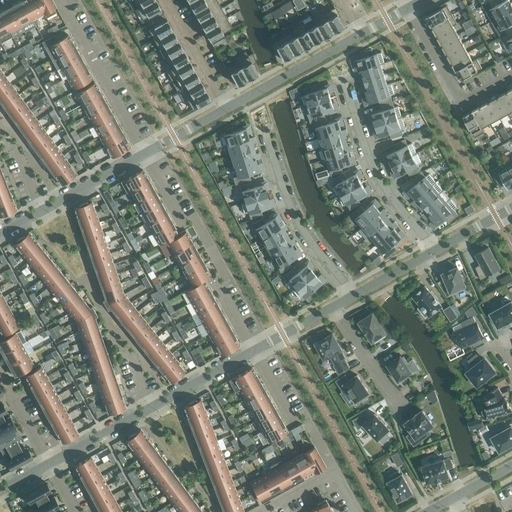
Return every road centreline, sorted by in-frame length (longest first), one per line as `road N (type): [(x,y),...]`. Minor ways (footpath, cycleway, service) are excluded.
road 1 (residential): [(343,82),(378,180),(435,251)]
road 2 (residential): [(264,131),(306,240),(352,297)]
road 3 (residential): [(57,0),(147,152)]
road 4 (residential): [(511,72),(459,101),(407,7)]
road 5 (residential): [(359,34),(227,108)]
road 6 (residential): [(167,0),(227,108)]
road 7 (residential): [(256,349),(149,407)]
